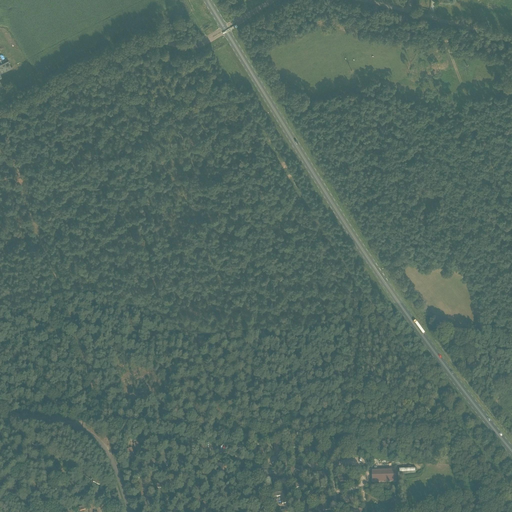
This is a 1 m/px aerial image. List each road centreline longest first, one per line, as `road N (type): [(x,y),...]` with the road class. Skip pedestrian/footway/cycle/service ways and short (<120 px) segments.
road 1 (primary): [(511,449),(349,231),(224,29)]
road 2 (track): [(456,444),(70,425)]
road 3 (track): [(107,452),(26,191),(0,137)]
road 4 (unclassified): [(0,113),(131,48),(192,46),(224,29)]
road 5 (track): [(511,210),(442,20)]
road 6 (unclassified): [(129,511),(112,460),(79,429),(0,416)]
road 7 (unclassified): [(511,37),(358,0)]
